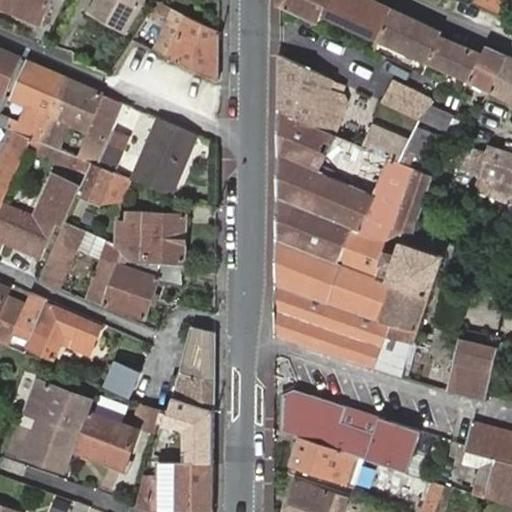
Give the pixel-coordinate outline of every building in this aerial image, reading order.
[(0,0),(0,6),(43,24),(52,0),(0,0)] [(142,0),(96,0),(89,13),(125,33),(142,0)] [(322,13),(379,39),(393,7),(379,0),(281,0),(281,8),(317,24),(322,13)] [(471,0),(471,1),(499,15),(506,1),(504,0),(471,0)] [(156,2),(150,11),(169,19),(176,22),(180,12),(156,2)] [(393,7),(379,39),(469,79),(481,53),(440,34),(441,30),(393,7)] [(155,49),(219,81),(219,32),(188,17),(180,12),(176,22),(169,19),(155,49)] [(481,53),(469,79),(490,89),(505,54),(485,45),(481,53)] [(20,58),(0,49),(0,93),(4,95),(20,58)] [(281,54),(280,108),(315,123),(322,106),(340,114),(347,96),(329,88),(333,77),(281,54)] [(511,56),(505,54),(490,89),(490,90),(511,102),(511,56)] [(21,124),(17,134),(30,139),(37,142),(45,122),(64,76),(28,61),(13,99),(36,108),(27,127),(21,124)] [(100,92),(64,76),(45,122),(53,126),(57,118),(84,130),(100,92)] [(429,104),(434,101),(398,84),(389,104),(417,117),(421,109),(429,104)] [(125,103),(106,94),(87,137),(85,136),(82,142),(76,157),(91,163),(101,166),(110,143),(125,103)] [(456,116),(429,104),(421,109),(417,117),(450,132),(456,116)] [(412,229),(435,176),(402,161),(365,145),(315,123),(280,108),(276,339),(401,377),(442,257),(402,242),(401,242),(397,254),(385,250),(390,235),(404,227),(411,230),(412,229)] [(179,197),(202,135),(163,119),(139,183),(141,183),(179,197)] [(443,137),(418,126),(408,147),(432,158),(433,159),(443,137)] [(365,145),(402,161),(407,149),(371,133),(365,145)] [(25,150),(28,144),(15,139),(0,173),(0,208),(1,205),(25,150)] [(37,142),(30,139),(28,144),(25,150),(86,174),(91,163),(76,157),(57,149),(37,142)] [(477,189),(511,205),(511,201),(511,147),(490,140),(479,141),(475,155),(460,148),(458,155),(462,156),(459,162),(484,173),(477,189)] [(123,147),(110,143),(101,166),(114,172),(123,147)] [(101,166),(91,163),(86,174),(80,190),(77,197),(101,207),(125,204),(135,181),(114,172),(101,166)] [(47,176),(30,218),(43,224),(61,182),(47,176)] [(1,205),(0,208),(0,248),(1,249),(5,239),(43,256),(56,224),(63,227),(66,220),(77,197),(80,190),(61,182),(43,224),(30,218),(1,205)] [(126,255),(129,260),(187,261),(186,216),(129,213),(129,218),(129,235),(118,235),(118,243),(119,249),(122,252),(126,255)] [(129,235),(129,218),(118,218),(118,235),(129,235)] [(41,278),(60,287),(78,247),(86,229),(66,220),(63,227),(41,278)] [(182,282),(182,267),(165,266),(131,265),(129,260),(126,255),(122,252),(119,249),(118,243),(92,232),(86,229),(78,247),(101,256),(87,296),(144,317),(157,282),(182,282)] [(405,233),(402,242),(442,257),(445,250),(405,233)] [(0,342),(7,346),(25,302),(7,294),(9,291),(0,287),(0,342)] [(25,302),(15,328),(31,335),(27,345),(51,355),(56,341),(88,356),(100,326),(45,301),(47,298),(29,290),(25,302)] [(214,409),(216,332),(194,326),(189,337),(173,395),(183,399),(214,409)] [(488,402),(489,395),(497,349),(499,340),(467,331),(449,391),(479,400),(488,402)] [(511,352),(511,343),(499,340),(497,349),(511,352)] [(141,371),(116,361),(107,387),(131,397),(141,371)] [(41,378),(34,394),(82,413),(89,395),(41,378)] [(283,393),(284,434),(300,439),(354,457),(365,460),(406,473),(413,453),(420,433),(380,419),(375,434),(340,423),(345,408),(291,390),(283,393)] [(82,413),(34,394),(28,409),(43,414),(29,453),(68,468),(85,422),(80,420),(82,413)] [(82,413),(88,415),(94,397),(89,395),(82,413)] [(183,399),(173,395),(169,413),(163,411),(160,421),(175,426),(183,399)] [(160,421),(163,411),(140,401),(134,415),(142,418),(138,426),(157,433),(160,421)] [(380,419),(345,408),(340,423),(375,434),(380,419)] [(93,413),(80,450),(122,465),(135,427),(93,413)] [(85,422),(88,415),(82,413),(80,420),(85,422)] [(494,459),(481,497),(511,506),(511,433),(474,422),(464,450),(494,459)] [(354,457),(300,439),(290,468),(343,485),(354,457)] [(213,511),(213,508),(214,447),(162,446),(161,475),(161,492),(154,492),(141,488),(137,506),(153,511),(213,511)] [(477,471),(471,494),(481,497),(494,459),(464,450),(459,465),(477,471)] [(406,473),(419,478),(425,457),(413,453),(406,473)] [(354,489),(365,460),(354,457),(343,485),(354,489)] [(161,492),(161,475),(145,475),(141,488),(154,492),(161,492)] [(416,511),(432,511),(442,485),(439,483),(428,480),(416,511)] [(330,511),(335,498),(298,484),(288,511),(330,511)] [(442,485),(432,511),(451,511),(460,491),(442,485)] [(345,511),(348,503),(335,498),(330,511),(345,511)] [(89,511),(92,506),(76,500),(71,511),(89,511)] [(20,511),(21,510),(0,502),(0,511),(20,511)]
